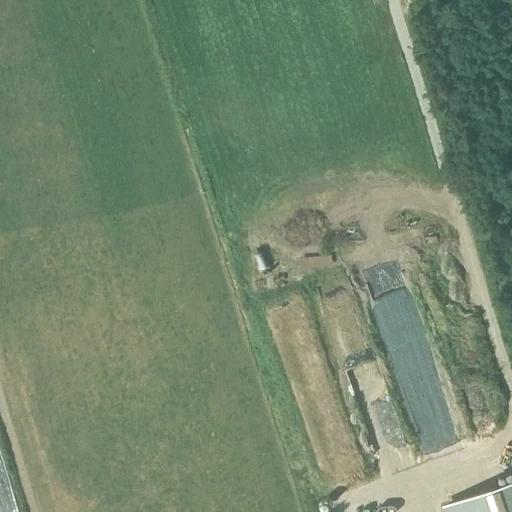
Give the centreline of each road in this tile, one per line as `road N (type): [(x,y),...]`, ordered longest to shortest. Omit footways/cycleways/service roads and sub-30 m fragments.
road 1 (track): [(391,0),(511,427)]
road 2 (track): [(511,444),(422,494),(427,511)]
